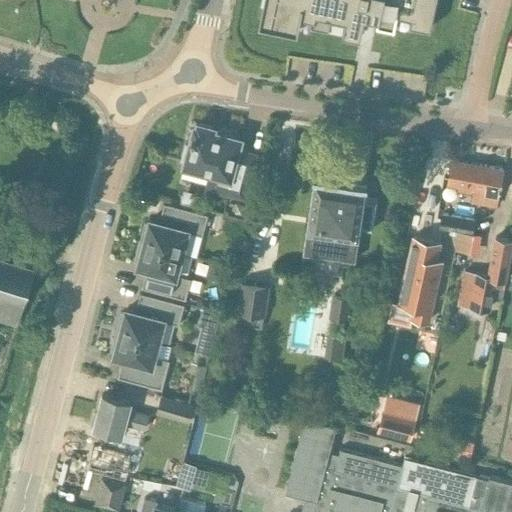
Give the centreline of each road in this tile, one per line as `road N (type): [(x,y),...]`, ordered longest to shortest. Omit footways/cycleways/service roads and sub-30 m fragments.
road 1 (tertiary): [(22,511),(128,105)]
road 2 (tertiary): [(469,128),(240,93),(192,71)]
road 3 (residential): [(128,105),(0,57)]
road 4 (residential): [(497,0),(469,128)]
